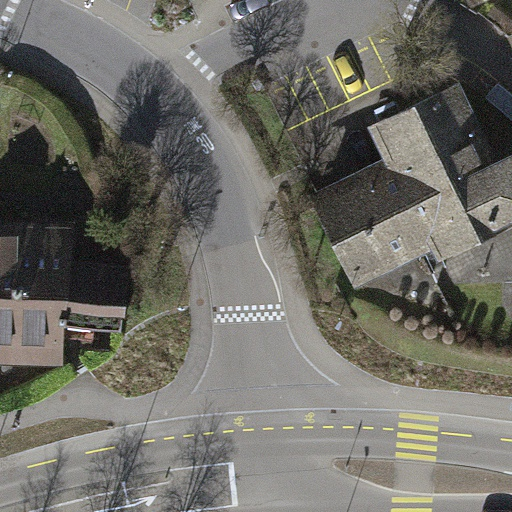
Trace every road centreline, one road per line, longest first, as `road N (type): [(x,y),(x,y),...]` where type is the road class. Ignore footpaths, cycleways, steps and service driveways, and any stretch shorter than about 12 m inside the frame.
road 1 (residential): [(163,103),(209,169),(236,241),(262,443)]
road 2 (secondary): [(262,443),(177,451),(0,491)]
road 3 (secondary): [(511,457),(417,444),(262,443)]
road 4 (residential): [(353,0),(220,53),(163,103)]
road 5 (residential): [(0,2),(105,56),(163,103)]
road 6 (residential): [(395,0),(511,70)]
